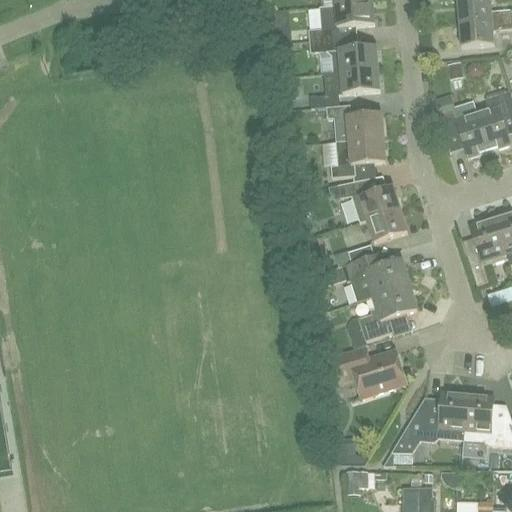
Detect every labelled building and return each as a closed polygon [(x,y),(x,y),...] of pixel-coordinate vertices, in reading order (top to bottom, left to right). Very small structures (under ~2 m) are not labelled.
[(372,0),(335,0),(336,10),(373,7),(372,0)] [(511,12),(492,14),(490,1),(458,3),(460,27),(511,22),(511,12)] [(375,29),(373,7),(336,10),(338,32),(375,29)] [(511,22),(460,27),(462,51),(494,48),(493,35),(511,33),(511,22)] [(335,55),(334,44),(310,46),(311,56),(332,55),(334,78),(379,74),(377,51),(335,55)] [(380,95),(379,74),(334,78),(336,98),(318,99),(318,96),(307,97),(308,109),(305,109),(305,113),(312,112),(340,110),(339,99),(380,95)] [(490,115),(479,119),(490,155),(511,148),(508,139),(511,137),(511,101),(510,95),(486,103),(490,115)] [(490,155),(479,119),(466,123),(462,110),(454,113),(452,104),(435,109),(451,157),(465,152),(468,162),(490,155)] [(340,110),(312,112),(313,123),(328,122),(328,123),(335,122),(337,147),(384,143),(382,118),(372,119),(371,107),(340,110)] [(386,166),(384,143),(337,147),(337,158),(338,169),(332,170),(332,181),(356,180),(355,168),(386,166)] [(353,200),(357,211),(362,227),(368,225),(368,224),(401,214),(394,191),(388,193),(383,180),(338,189),(342,203),(353,200)] [(408,236),(401,214),(368,224),(368,225),(375,246),(408,236)] [(511,216),(495,222),(508,263),(509,263),(507,256),(511,254),(511,216)] [(508,263),(495,222),(471,230),(474,241),(463,245),(477,291),(490,287),(485,270),(508,263)] [(349,256),(352,267),(369,262),(375,260),(372,249),(349,256)] [(403,264),(393,267),(389,255),(369,262),(352,267),(353,268),(343,271),(343,272),(339,273),(342,282),(346,281),(348,285),(352,284),(359,305),(375,300),(410,289),(403,264)] [(418,314),(410,289),(375,300),(379,312),(371,315),(373,318),(360,322),(359,321),(352,323),(348,332),(356,352),(368,348),(366,343),(392,335),(394,340),(412,334),(407,317),(418,314)] [(511,289),(493,299),(499,309),(511,302),(511,289)] [(332,364),(339,386),(356,381),(362,400),(406,386),(397,356),(370,364),(366,353),(332,364)] [(463,444),(469,396),(442,394),(438,402),(424,401),(419,413),(383,469),(394,470),(394,466),(412,467),(412,456),(420,444),(434,445),(439,440),(463,444)] [(495,398),(469,396),(463,444),(483,444),(488,449),(511,451),(511,435),(509,427),(511,427),(511,425),(506,409),(495,407),(495,398)] [(483,444),(463,444),(462,460),(487,461),(488,449),(483,444)] [(511,473),(502,475),(503,506),(511,505),(511,473)] [(347,474),(348,498),(361,498),(360,492),(369,492),(368,475),(347,474)] [(418,511),(419,504),(419,492),(419,477),(412,477),(411,492),(404,492),(403,511),(418,511)] [(434,511),(434,505),(433,504),(433,492),(419,492),(419,504),(418,511),(434,511)]
